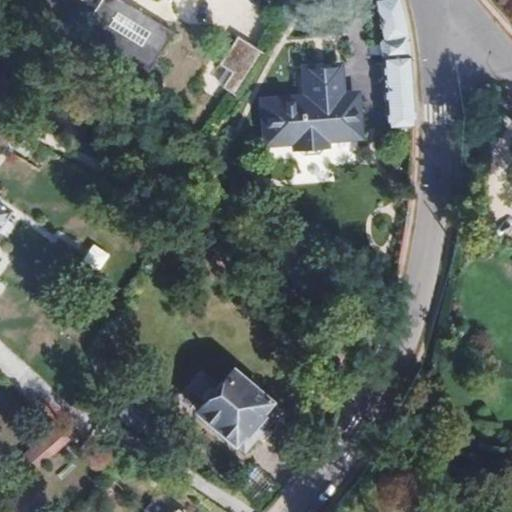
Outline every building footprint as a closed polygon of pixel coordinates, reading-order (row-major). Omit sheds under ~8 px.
[(173,37),(112,0),(104,0),(82,35),(148,76),(173,37)] [(410,60),(409,45),(404,21),(399,2),(398,0),(376,0),(375,0),(379,38),(375,38),(380,87),(384,125),(387,128),(385,134),(414,138),(415,129),(414,105),(413,85),(410,60)] [(240,91),(266,49),(241,33),(223,61),(236,69),(227,83),(240,91)] [(305,95),(264,99),(267,137),(296,135),(297,146),(305,152),(318,151),(324,145),(324,143),(324,133),(357,130),(354,90),(340,92),(337,63),(304,66),(305,95)] [(0,223),(10,210),(0,202),(0,223)] [(88,245),(82,265),(101,271),(107,251),(88,245)] [(274,406),(227,364),(192,404),(238,446),(274,406)] [(43,462),(71,438),(57,425),(31,449),(43,462)] [(17,502),(35,486),(26,477),(8,493),(17,502)] [(180,511),(158,491),(143,506),(148,511),(180,511)]
